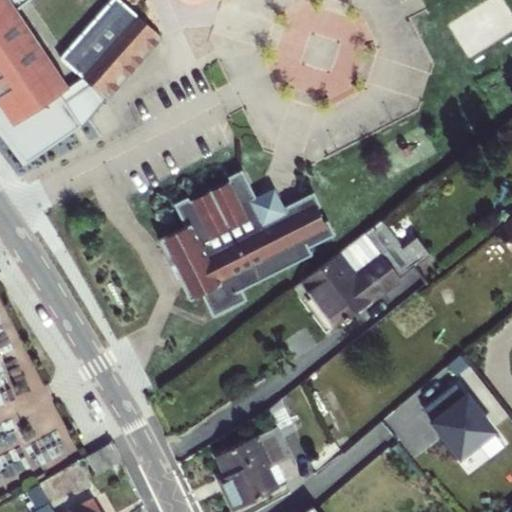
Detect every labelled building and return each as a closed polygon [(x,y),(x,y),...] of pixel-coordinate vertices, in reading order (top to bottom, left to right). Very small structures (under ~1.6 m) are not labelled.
[(0,0),(0,132),(25,165),(83,125),(61,93),(71,87),(19,9),(31,0),(0,0)] [(106,99),(161,37),(119,0),(112,0),(106,7),(60,57),(77,72),(85,79),(99,92),(106,99)] [(85,79),(71,87),(61,93),(83,125),(106,99),(99,92),(85,79)] [(286,212),(282,204),(261,198),(254,202),(241,177),(181,207),(191,225),(161,240),(184,286),(191,301),(206,294),(215,312),(241,299),(238,292),(312,255),(307,244),(329,233),(311,199),(300,205),(286,212)] [(274,192),(261,198),(282,204),(274,192)] [(511,216),(496,230),(511,250),(511,216)] [(382,220),(301,281),(337,326),(357,311),(358,314),(374,301),(373,299),(432,255),(419,237),(403,248),(382,220)] [(494,431),(458,383),(424,408),(460,457),(494,431)] [(277,427),(219,455),(226,471),(232,482),(225,486),(235,506),(287,481),(278,463),(292,456),(277,427)] [(107,441),(83,456),(93,473),(117,459),(107,441)] [(219,475),(225,486),(232,482),(226,471),(219,475)] [(49,511),(34,484),(24,490),(35,509),(30,511),(49,511)] [(99,511),(91,497),(73,509),(68,501),(50,511),(99,511)] [(511,511),(511,500),(497,511),(511,511)]
